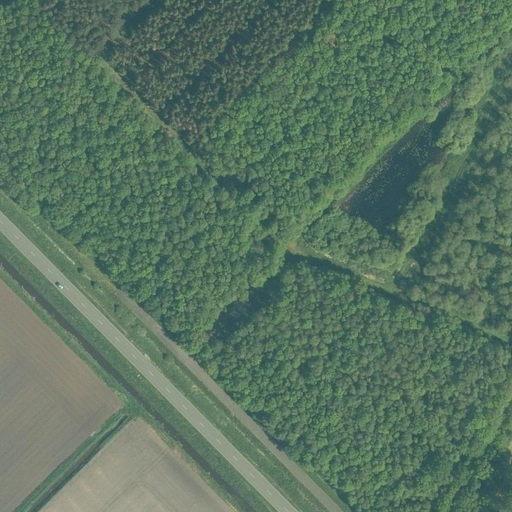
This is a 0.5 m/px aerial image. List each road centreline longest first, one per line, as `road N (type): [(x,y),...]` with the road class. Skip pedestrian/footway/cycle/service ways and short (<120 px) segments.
road 1 (track): [(511,343),(292,261),(98,52),(149,0)]
road 2 (secondary): [(289,511),(0,220)]
road 3 (unclassified): [(334,511),(121,293)]
road 4 (track): [(441,511),(511,380)]
